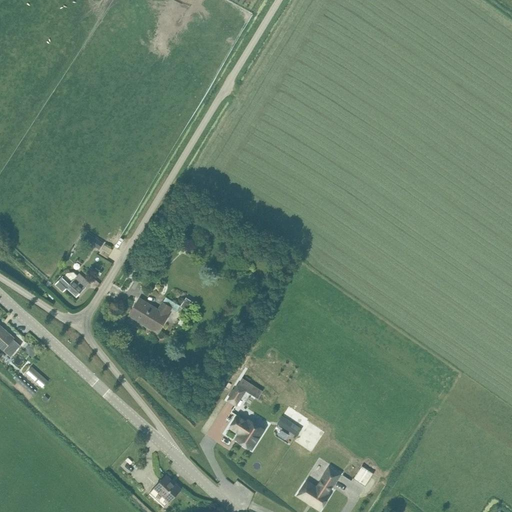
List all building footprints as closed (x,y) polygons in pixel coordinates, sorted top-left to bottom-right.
[(99,249),(103,243),(89,235),(85,240),(99,249)] [(63,276),(55,285),(62,291),(66,287),(76,297),(89,283),(79,273),(77,275),(73,272),(66,273),(64,276),(63,276)] [(158,310),(156,309),(139,298),(129,316),(158,333),(168,316),(167,315),(171,308),(162,303),(158,310)] [(185,298),(181,304),(188,309),(192,302),(185,298)] [(20,346),(13,339),(14,338),(0,325),(0,346),(3,350),(11,357),(20,346)] [(237,386),(245,391),(258,399),(263,391),(242,378),(237,386)] [(236,405),(245,391),(237,386),(228,400),(236,405)] [(302,429),(281,416),(276,424),(297,436),(302,429)] [(246,424),(236,417),(229,429),(239,435),(235,441),(250,450),(262,431),(248,422),(246,424)] [(365,486),(374,473),(362,466),(353,479),(365,486)] [(333,486),(339,475),(328,469),(322,479),(316,489),(306,483),(297,496),(319,510),(328,497),(326,496),(332,486),(333,486)] [(166,475),(164,477),(158,484),(153,490),(150,493),(165,507),(168,503),(174,496),(181,489),(175,483),(174,482),(172,481),(166,475)]
